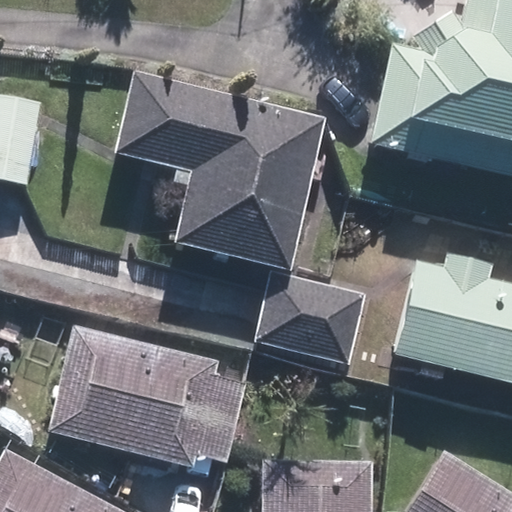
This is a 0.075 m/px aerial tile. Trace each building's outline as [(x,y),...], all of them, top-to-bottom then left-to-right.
[(511,170),(511,0),(463,0),(451,64),(391,52),(373,143),(511,170)] [(317,119),(137,76),(119,149),(203,169),(185,244),(282,267),(317,119)] [(42,101),(0,94),(0,179),(30,184),(42,101)] [(511,289),(420,267),(400,351),(511,377),(511,289)] [(362,294),(275,273),(259,342),(345,362),(362,294)] [(214,365),(77,333),(53,430),(191,462),(197,436),(227,443),(240,387),(211,380),(214,365)] [(114,511),(6,453),(0,464),(0,511),(114,511)] [(511,511),(511,501),(445,458),(409,511),(511,511)] [(364,511),(366,469),(266,466),(264,511),(364,511)]
